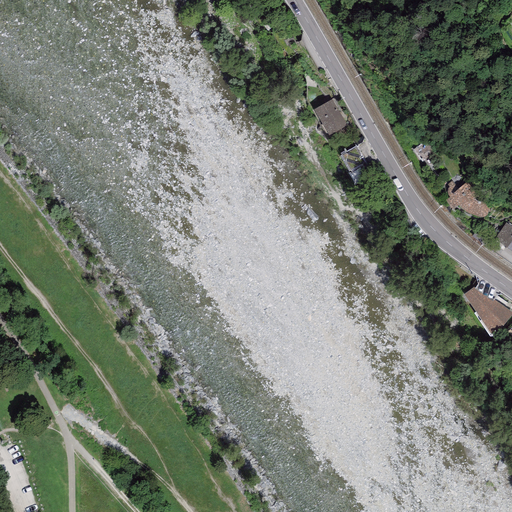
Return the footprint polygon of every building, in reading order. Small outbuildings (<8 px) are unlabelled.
[(347,127),(333,102),(318,110),(332,135),(347,127)] [(375,174),(361,148),(344,157),(358,183),(375,174)] [(449,198),(446,201),(452,211),(458,206),(464,212),(466,213),(479,218),(482,218),(484,218),(485,217),(487,216),(488,214),(489,211),(489,208),(488,205),(486,204),(484,203),(477,203),(474,200),(478,195),(467,182),(461,187),(453,180),(448,186),(449,188),(448,190),(447,191),(447,194),(448,196),(449,198)] [(494,241),(511,252),(511,227),(506,223),(494,241)] [(493,335),(511,317),(511,311),(475,289),(466,296),(493,335)]
